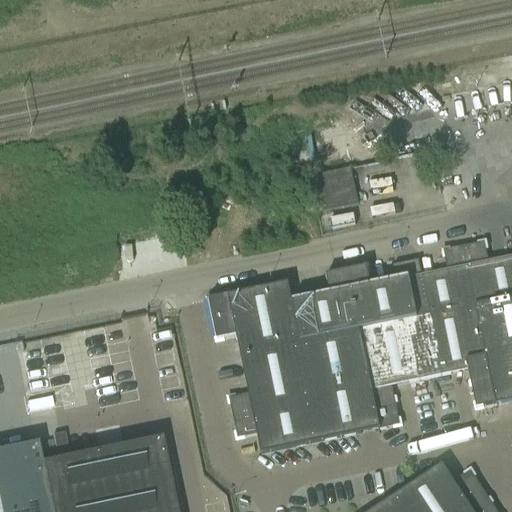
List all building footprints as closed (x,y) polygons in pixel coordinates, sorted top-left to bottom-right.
[(358,205),(351,170),(312,178),(318,214),(358,205)] [(511,258),(488,263),(484,244),(443,252),(447,272),(422,277),(418,261),(393,267),(396,282),(371,288),(367,268),(325,277),(330,296),(301,302),(311,352),(303,354),(288,285),(208,301),(217,342),(236,338),(248,395),(229,399),(237,440),(257,436),(261,456),(400,427),(392,388),(468,372),(476,411),(511,403),(511,258)] [(173,511),(159,441),(41,466),(50,511),(173,511)] [(0,511),(50,511),(41,466),(36,446),(0,453),(0,511)] [(496,511),(470,472),(453,483),(442,467),(373,511),(496,511)]
